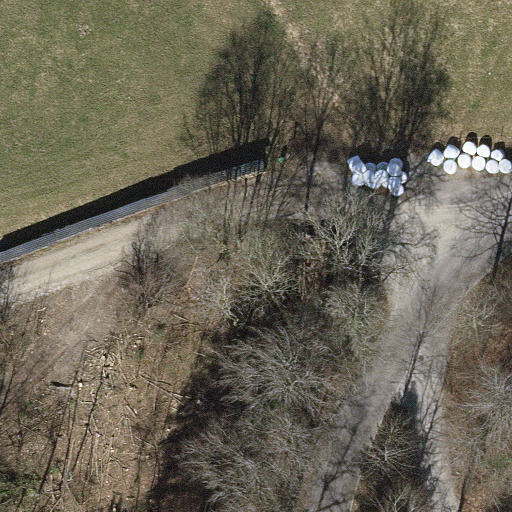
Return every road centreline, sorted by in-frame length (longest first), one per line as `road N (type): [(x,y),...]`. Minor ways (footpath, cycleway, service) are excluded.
road 1 (track): [(0,270),(177,201),(262,187),(354,190),(398,207),(462,273)]
road 2 (unclassified): [(511,233),(462,273),(371,391),(335,474),(328,511)]
road 3 (track): [(422,321),(430,444),(446,511)]
